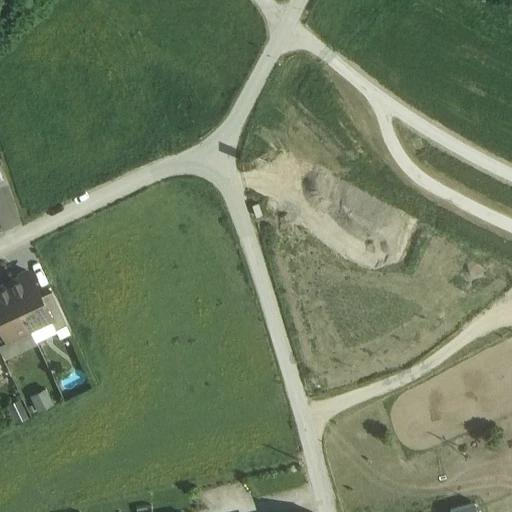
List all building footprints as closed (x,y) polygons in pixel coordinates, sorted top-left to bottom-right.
[(42,293),(32,270),(27,269),(22,271),(20,276),(10,281),(30,324),(51,315),(52,314),(42,293)] [(10,281),(0,285),(0,316),(9,334),(10,334),(30,324),(10,281)] [(69,321),(53,288),(42,293),(52,314),(51,315),(57,326),(69,321)] [(9,334),(0,316),(0,344),(0,345),(12,339),(10,334),(9,334)] [(478,511),(476,502),(452,509),(452,511),(478,511)]
